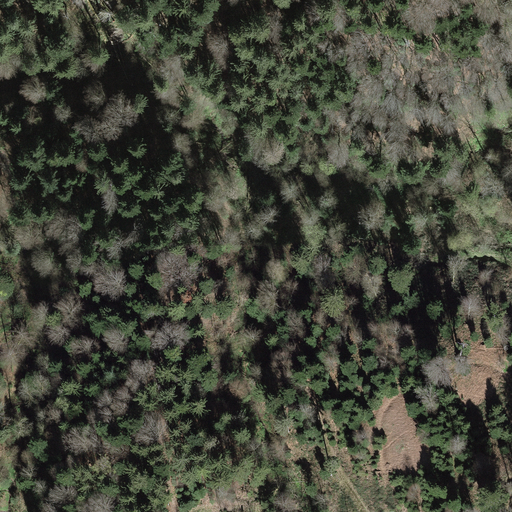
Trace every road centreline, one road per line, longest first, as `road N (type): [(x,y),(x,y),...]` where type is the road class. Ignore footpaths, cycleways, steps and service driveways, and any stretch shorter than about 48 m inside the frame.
road 1 (track): [(365,511),(312,401),(311,370),(327,329),(364,289),(385,279),(463,256),(511,266)]
road 2 (track): [(183,0),(261,96),(374,159),(414,170)]
